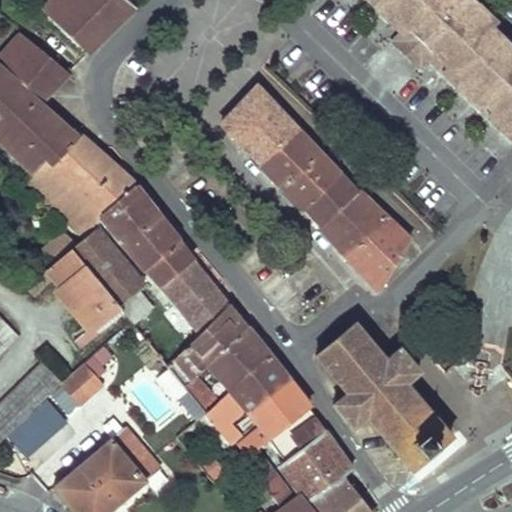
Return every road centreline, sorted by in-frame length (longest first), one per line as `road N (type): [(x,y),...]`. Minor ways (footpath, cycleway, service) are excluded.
road 1 (residential): [(291,347),(389,297),(485,209),(298,23),(302,0)]
road 2 (residential): [(160,0),(103,65),(97,96),(105,118),(291,347)]
road 3 (residential): [(291,347),(333,425),(402,511)]
road 4 (unknown): [(0,376),(39,326),(38,311),(0,279)]
